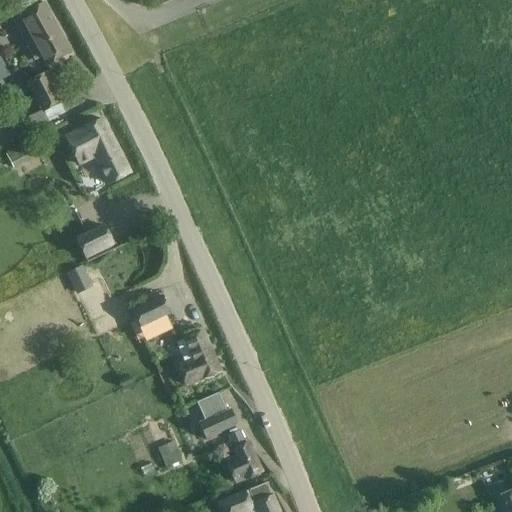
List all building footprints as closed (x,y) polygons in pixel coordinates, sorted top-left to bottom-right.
[(43,56),(47,63),(70,50),(43,3),(20,15),(21,17),(12,21),(34,61),(43,56)] [(0,58),(0,81),(9,78),(0,58)] [(27,82),(42,111),(61,101),(46,72),(27,82)] [(95,155),(109,183),(131,171),(102,117),(65,136),(79,163),(95,155)] [(12,169),(37,156),(30,142),(5,155),(12,169)] [(113,246),(103,224),(73,238),(84,260),(113,246)] [(69,271),(78,293),(89,288),(80,267),(69,271)] [(132,309),(147,342),(171,332),(165,316),(170,314),(162,296),(132,309)] [(178,365),(186,384),(220,370),(203,330),(176,342),(185,362),(178,365)] [(224,461),(234,483),(245,479),(261,472),(248,442),(243,443),(238,430),(236,431),(233,425),(237,423),(230,409),(226,411),(217,392),(196,402),(204,420),(198,423),(205,439),(220,432),(219,431),(227,428),(230,434),(228,435),(234,448),(232,449),(235,456),(224,461)] [(181,461),(173,442),(157,448),(165,468),(181,461)] [(245,491),(215,503),(219,511),(279,511),(273,496),(268,483),(249,490),(245,492),(245,491)] [(511,511),(511,492),(499,498),(504,511),(511,511)]
